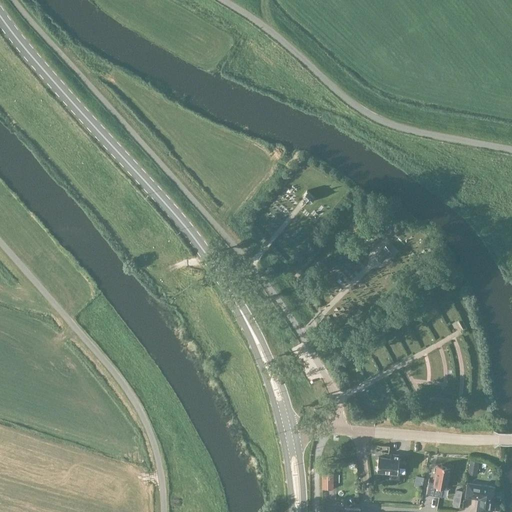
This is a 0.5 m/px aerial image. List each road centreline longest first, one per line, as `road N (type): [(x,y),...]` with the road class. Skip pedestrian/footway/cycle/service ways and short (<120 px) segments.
road 1 (unclassified): [(334,430),(336,399),(263,281),(12,0)]
road 2 (primary): [(231,296),(190,234),(0,16)]
road 3 (unclassified): [(511,150),(369,117),(220,0)]
road 4 (unclassified): [(161,511),(151,436),(123,384),(0,241)]
road 5 (primary): [(293,430),(279,381),(231,296)]
road 6 (primary): [(231,296),(281,433)]
road 7 (unclassified): [(497,439),(360,432)]
